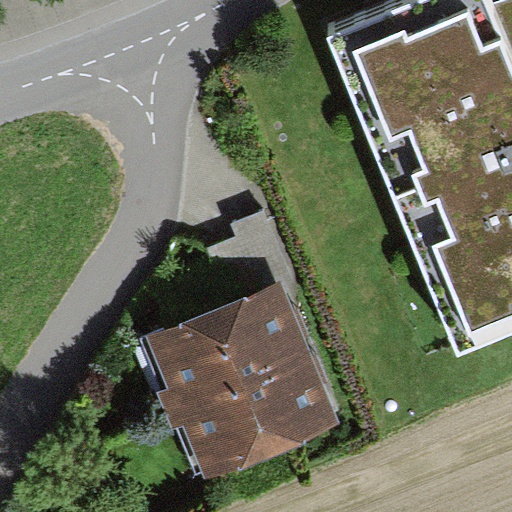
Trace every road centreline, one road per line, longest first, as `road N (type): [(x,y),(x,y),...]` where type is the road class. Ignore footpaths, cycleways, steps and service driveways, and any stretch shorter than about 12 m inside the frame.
road 1 (residential): [(137,46),(156,145),(122,239),(0,435)]
road 2 (residential): [(137,46),(0,95)]
